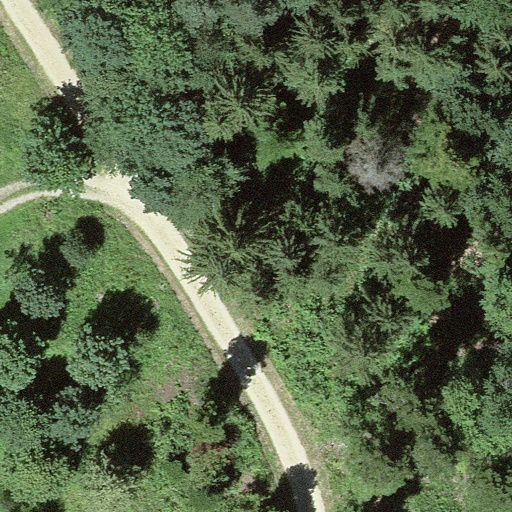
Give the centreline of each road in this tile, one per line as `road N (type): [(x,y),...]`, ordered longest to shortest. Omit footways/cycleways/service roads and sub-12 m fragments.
road 1 (track): [(307,511),(272,418),(8,0)]
road 2 (track): [(0,201),(20,189),(78,179),(129,197)]
